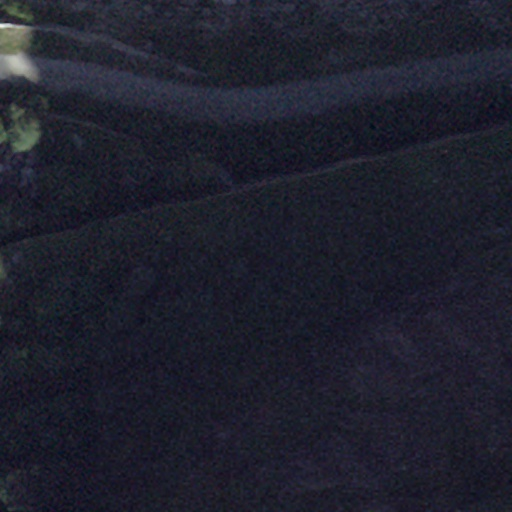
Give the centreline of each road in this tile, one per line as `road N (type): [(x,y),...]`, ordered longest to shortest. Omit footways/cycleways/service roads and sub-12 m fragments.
road 1 (primary): [(0,299),(511,177)]
road 2 (track): [(511,67),(239,107),(120,95),(0,64)]
